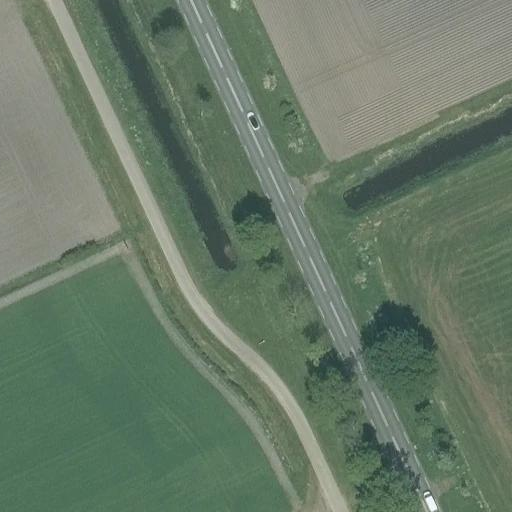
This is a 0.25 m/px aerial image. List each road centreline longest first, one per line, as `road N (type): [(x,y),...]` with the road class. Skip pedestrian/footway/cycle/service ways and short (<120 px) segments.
road 1 (unclassified): [(337,511),(280,392),(196,305),(50,0)]
road 2 (primary): [(424,511),(186,0)]
